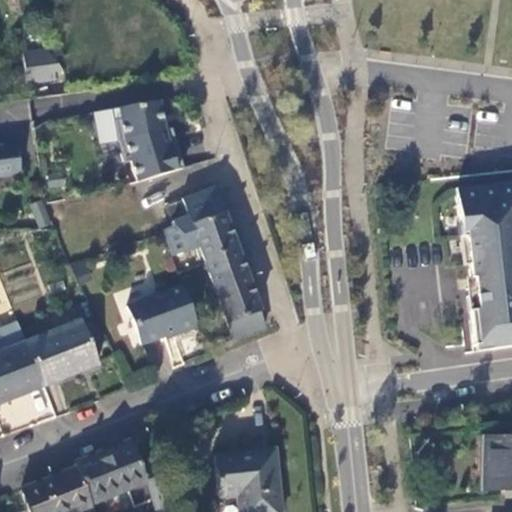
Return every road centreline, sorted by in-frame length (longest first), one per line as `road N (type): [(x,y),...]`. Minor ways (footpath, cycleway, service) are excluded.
road 1 (secondary): [(232,0),(249,80),(302,192),(331,341)]
road 2 (residential): [(334,351),(0,473)]
road 3 (secondary): [(331,341),(333,162),(293,0)]
road 4 (residential): [(341,391),(511,367)]
road 5 (secondary): [(357,511),(341,391)]
